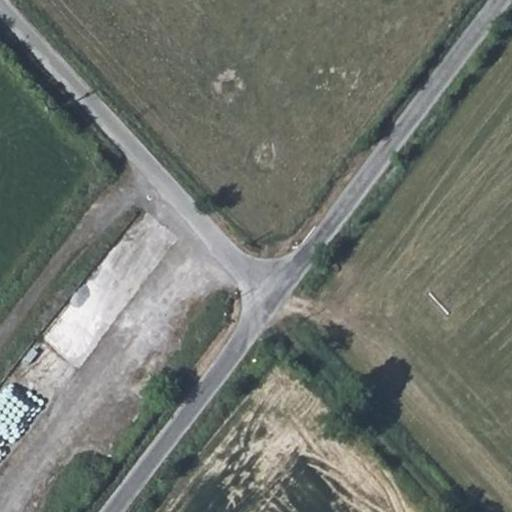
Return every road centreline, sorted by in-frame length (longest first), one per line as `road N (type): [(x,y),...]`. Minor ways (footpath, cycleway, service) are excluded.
road 1 (unclassified): [(0,1),(239,260),(270,305)]
road 2 (unclassified): [(503,0),(270,305)]
road 3 (track): [(270,305),(457,511)]
road 4 (unclassified): [(270,305),(112,511)]
